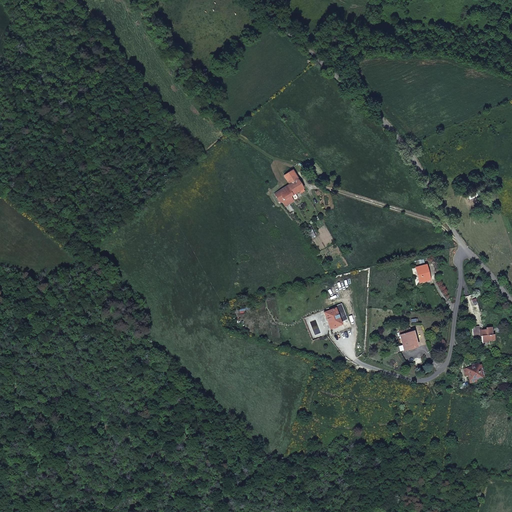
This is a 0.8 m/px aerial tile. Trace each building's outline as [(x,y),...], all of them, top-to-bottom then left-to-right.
[(276,201),(282,210),(284,208),(288,213),(295,208),(292,203),(297,200),(301,197),(303,199),(306,196),(292,175),(282,182),(288,192),(276,201)] [(300,204),(297,200),(292,203),(295,208),(300,204)] [(424,265),(414,268),(418,282),(428,280),(424,265)] [(334,308),(322,312),(329,329),(341,324),(334,308)] [(478,327),(472,328),(473,341),(480,340),(480,338),(483,337),(483,341),(493,340),(492,328),(482,329),(482,331),(479,332),(478,327)] [(404,350),(415,347),(412,334),(401,336),(404,350)] [(476,363),(470,366),(471,368),(464,370),(465,376),(468,375),(471,383),(477,381),(476,379),(484,376),(480,365),(477,366),(476,363)]
